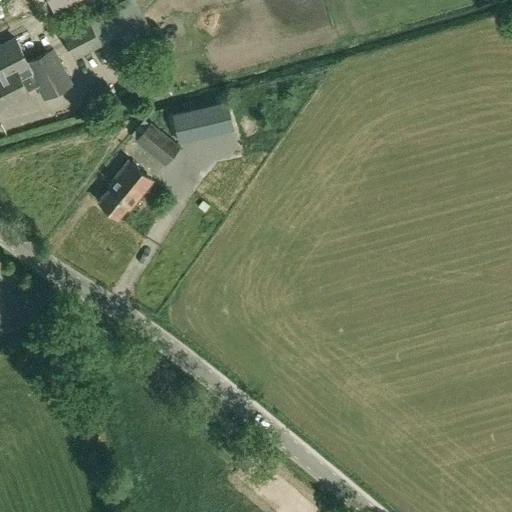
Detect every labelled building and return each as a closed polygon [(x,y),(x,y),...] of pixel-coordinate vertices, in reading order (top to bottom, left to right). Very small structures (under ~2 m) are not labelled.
[(48,0),(53,9),(71,0),(48,0)] [(61,31),(74,58),(114,38),(119,47),(137,38),(130,24),(127,26),(115,3),(61,31)] [(33,72),(28,61),(15,37),(0,45),(0,61),(0,62),(12,84),(22,79),(21,78),(33,72)] [(0,62),(0,61),(0,107),(29,93),(28,90),(38,84),(45,98),(72,84),(53,48),(28,61),(33,72),(21,78),(22,79),(12,84),(0,62)] [(136,138),(166,162),(179,146),(149,122),(136,138)] [(129,207),(153,178),(129,158),(107,184),(110,185),(98,199),(118,215),(127,205),(129,207)]
